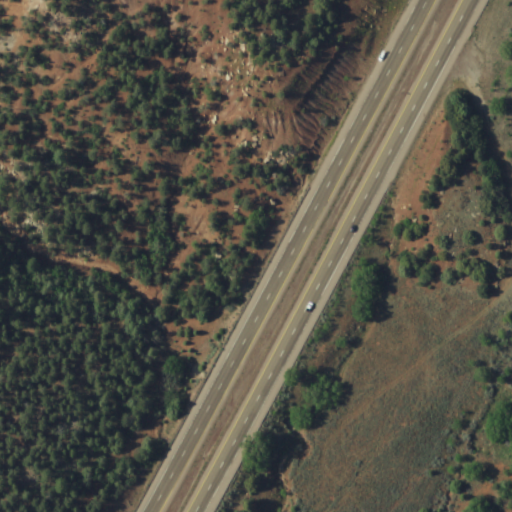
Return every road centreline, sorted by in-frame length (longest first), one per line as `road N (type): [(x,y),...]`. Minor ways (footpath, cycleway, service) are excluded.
road 1 (motorway): [(437,0),(158,511)]
road 2 (motorway): [(199,511),(476,0)]
